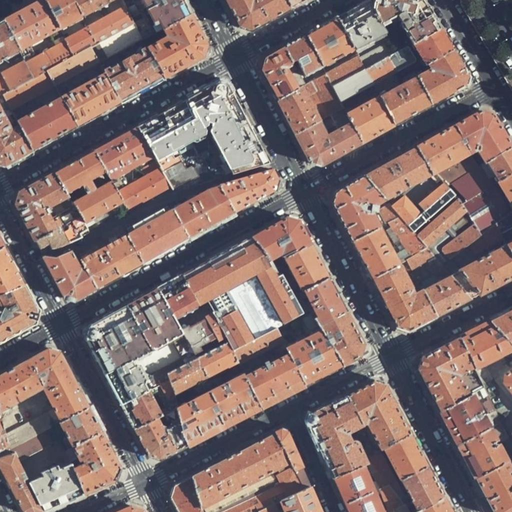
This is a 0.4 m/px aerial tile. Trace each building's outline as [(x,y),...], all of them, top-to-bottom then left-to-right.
[(3,22),(34,78),(47,71),(75,56),(66,40),(60,29),(44,0),(42,0),(26,10),(3,22)] [(44,0),(60,29),(82,17),(72,0),(44,0)] [(72,0),(82,17),(112,0),(72,0)] [(142,39),(143,41),(164,29),(190,15),(182,0),(142,0),(155,24),(151,26),(141,7),(129,14),(134,23),(142,39)] [(268,21),(291,9),(285,0),(224,0),(239,28),(250,31),(268,21)] [(285,0),(291,9),(306,0),(285,0)] [(402,23),(427,9),(421,0),(370,0),(367,2),(381,26),(398,17),(402,23)] [(354,51),(385,34),(381,26),(367,2),(353,9),(336,18),(354,50),(354,51)] [(88,28),(97,44),(134,23),(129,14),(125,7),(123,9),(88,28)] [(401,24),(412,44),(439,29),(432,18),(427,9),(402,23),(401,24)] [(168,37),(147,49),(163,79),(185,67),(202,58),(206,45),(190,15),(164,29),(168,37)] [(354,50),(336,18),(322,26),(305,36),(322,68),(354,50)] [(0,74),(0,94),(1,96),(2,95),(34,78),(3,22),(0,23),(0,60),(16,52),(19,58),(10,63),(13,67),(0,74)] [(98,62),(98,63),(142,39),(134,23),(97,44),(90,47),(98,62)] [(66,40),(75,56),(90,47),(97,44),(88,28),(66,40)] [(426,64),(452,50),(443,36),(439,29),(412,44),(424,65),(426,64)] [(302,78),(322,68),(305,36),(296,41),(282,49),(302,78)] [(396,52),(390,40),(358,58),(365,70),(387,58),(396,52)] [(404,48),(396,52),(387,58),(396,73),(417,61),(408,46),(404,48)] [(55,86),(98,62),(90,47),(75,56),(47,71),(55,86)] [(163,79),(147,49),(122,63),(122,64),(104,74),(120,103),(140,92),(163,79)] [(277,100),(306,84),(302,78),(282,49),(264,59),(260,71),(268,84),(277,100)] [(416,77),(431,104),(464,86),(467,74),(460,63),(452,50),(426,64),(429,70),(416,77)] [(365,70),(358,58),(357,57),(325,74),(332,88),(365,70)] [(396,73),(387,58),(365,70),(373,85),(396,73)] [(332,88),(325,74),(306,84),(277,100),(284,114),(295,134),(343,108),(375,90),(373,85),(365,70),(332,88)] [(2,95),(10,110),(14,118),(34,106),(30,99),(55,86),(47,71),(34,78),(2,95)] [(120,103),(104,74),(61,97),(77,126),(88,120),(112,107),(120,103)] [(417,112),(431,104),(416,77),(379,97),(394,125),(417,112)] [(215,84),(138,127),(153,156),(160,169),(169,186),(174,193),(267,164),(268,160),(228,88),(222,87),(215,84)] [(1,96),(0,96),(0,104),(5,113),(10,110),(2,95),(1,96)] [(77,126),(61,97),(17,122),(19,127),(32,151),(42,146),(66,133),(77,126)] [(376,135),(394,125),(379,97),(347,115),(362,143),(376,135)] [(0,164),(6,166),(32,151),(19,127),(12,130),(0,108),(0,164)] [(343,108),(295,134),(310,161),(322,165),(345,152),(362,143),(347,115),(343,108)] [(483,163),(511,148),(501,129),(492,115),(480,111),(455,126),(470,154),(476,150),(483,163)] [(440,170),(449,182),(477,166),(470,154),(455,126),(437,135),(417,146),(436,171),(440,170)] [(153,156),(138,127),(116,139),(93,151),(122,204),(126,211),(169,186),(160,169),(131,185),(125,172),(153,156)] [(436,171),(417,146),(395,158),(365,175),(386,200),(406,188),(436,171)] [(469,208),(483,201),(478,192),(492,184),(498,181),(511,172),(511,147),(511,148),(483,163),(477,166),(449,182),(469,208)] [(122,204),(93,151),(74,162),(56,173),(88,233),(118,216),(114,208),(122,204)] [(221,186),(235,212),(257,199),(274,190),(276,183),(277,179),(273,171),(221,186)] [(511,205),(511,172),(498,181),(511,205)] [(88,233),(56,173),(18,194),(14,204),(19,214),(34,242),(38,240),(42,247),(48,244),(51,248),(56,248),(66,244),(88,233)] [(386,200),(365,175),(335,191),(331,202),(342,223),(351,242),(385,224),(383,221),(381,222),(370,207),(386,200)] [(428,230),(469,208),(449,182),(419,204),(421,208),(417,210),(428,230)] [(478,192),(483,201),(494,222),(509,212),(492,184),(478,192)] [(213,224),(235,212),(221,186),(170,202),(173,209),(189,237),(213,224)] [(417,236),(428,230),(417,210),(406,188),(386,200),(391,205),(400,216),(417,236)] [(494,222),(483,201),(469,208),(428,230),(417,236),(425,246),(445,230),(454,240),(441,251),(446,257),(449,260),(469,244),(480,234),(479,231),(494,222)] [(382,210),(388,222),(400,216),(391,205),(389,206),(382,210)] [(165,251),(189,237),(173,209),(126,234),(143,263),(165,251)] [(511,209),(509,212),(494,222),(503,240),(506,245),(511,257),(511,209)] [(141,213),(133,217),(136,222),(144,218),(141,213)] [(407,259),(425,246),(417,236),(400,216),(388,222),(385,224),(351,242),(365,268),(371,279),(400,263),(403,261),(407,259)] [(273,264),(312,245),(299,221),(287,217),(277,222),(252,236),(273,264)] [(503,240),(494,222),(479,231),(480,234),(469,244),(475,255),(503,240)] [(120,224),(75,249),(96,289),(110,281),(143,263),(126,234),(120,224)] [(274,266),(273,264),(252,236),(225,250),(182,275),(196,306),(203,302),(206,308),(212,305),(214,311),(209,313),(210,314),(223,341),(224,345),(228,351),(272,327),(274,331),(285,325),(312,312),(301,291),(299,292),(284,276),(274,266)] [(320,261),(312,245),(273,264),(274,266),(285,260),(305,289),(328,277),(320,261)] [(511,277),(511,257),(506,245),(459,269),(459,271),(453,274),(451,275),(470,299),(471,298),(489,289),(511,277)] [(0,248),(0,293),(24,284),(14,265),(4,246),(0,248)] [(412,269),(435,256),(425,246),(407,259),(412,269)] [(96,289),(75,249),(57,257),(46,255),(42,255),(58,285),(64,297),(76,299),(96,289)] [(412,269),(407,259),(403,261),(408,271),(412,269)] [(436,317),(422,289),(413,294),(410,289),(412,288),(400,263),(371,279),(387,308),(396,327),(409,331),(436,317)] [(196,306),(182,275),(168,282),(158,288),(172,319),(196,306)] [(470,299),(451,275),(438,282),(435,276),(422,282),(423,284),(421,286),(422,289),(436,317),(455,307),(470,299)] [(338,296),(328,277),(305,289),(301,291),(312,312),(318,323),(321,322),(346,311),(338,296)] [(0,341),(10,336),(33,322),(36,319),(38,314),(37,309),(24,284),(0,293),(0,341)] [(172,319),(158,288),(147,294),(125,306),(149,351),(179,333),(178,331),(172,319)] [(130,361),(149,351),(125,306),(102,319),(89,326),(86,338),(104,373),(129,360),(130,361)] [(491,322),(511,346),(511,310),(501,317),(491,322)] [(359,335),(346,311),(321,322),(342,364),(360,355),(363,343),(359,335)] [(318,323),(312,312),(285,325),(291,344),(284,348),(286,352),(288,355),(304,384),(319,376),(342,364),(321,322),(318,323)] [(215,344),(223,341),(210,314),(202,318),(203,320),(187,329),(186,328),(178,331),(179,333),(190,356),(198,352),(196,347),(213,339),(215,344)] [(482,364),(511,348),(511,346),(491,322),(475,329),(459,337),(473,365),(480,379),(487,375),(482,364)] [(280,342),(274,331),(272,327),(228,351),(234,363),(236,365),(280,342)] [(193,361),(192,360),(190,356),(179,333),(149,351),(130,361),(133,367),(136,366),(138,368),(144,379),(144,382),(141,383),(146,392),(147,391),(157,387),(166,383),(164,375),(193,361)] [(419,368),(440,410),(468,394),(458,373),(473,365),(459,337),(442,346),(422,356),(419,368)] [(234,363),(228,351),(224,345),(215,349),(217,353),(213,355),(211,351),(205,354),(207,358),(200,362),(199,357),(192,360),(193,361),(202,380),(234,363)] [(286,352),(284,348),(282,345),(272,350),(276,357),(286,352)] [(55,425),(62,421),(89,407),(70,370),(60,352),(47,348),(10,369),(0,375),(0,409),(43,387),(55,409),(5,433),(9,448),(55,425)] [(304,384),(288,355),(251,374),(248,369),(240,373),(242,376),(260,407),(281,395),(304,384)] [(133,367),(130,361),(129,360),(104,373),(116,395),(120,403),(146,392),(141,383),(144,382),(144,379),(138,368),(136,366),(133,367)] [(202,380),(193,361),(164,375),(166,383),(170,395),(202,380)] [(242,416),(260,407),(242,376),(208,393),(223,425),(242,416)] [(346,395),(376,452),(379,450),(383,448),(410,433),(402,417),(387,390),(385,386),(372,381),(346,395)] [(170,395),(166,383),(157,387),(167,407),(158,412),(147,391),(146,392),(120,403),(125,412),(134,430),(175,409),(170,395)] [(223,425),(208,393),(175,409),(186,445),(206,434),(223,425)] [(452,433),(458,443),(500,421),(487,395),(485,396),(487,399),(482,402),(487,413),(483,416),(482,414),(474,418),(473,415),(481,411),(471,393),(468,394),(440,410),(452,433)] [(323,456),(332,476),(362,460),(352,437),(348,439),(343,428),(351,425),(366,457),(367,457),(376,452),(346,395),(331,403),(311,413),(309,416),(308,420),(310,423),(323,456)] [(62,421),(73,446),(102,431),(95,418),(89,407),(62,421)] [(186,445),(175,409),(134,430),(138,439),(147,455),(159,459),(172,452),(186,445)] [(0,456),(10,452),(9,448),(5,433),(1,419),(0,419),(0,456)] [(468,463),(476,476),(506,460),(497,443),(488,447),(487,443),(495,438),(501,440),(505,439),(506,441),(509,440),(500,421),(458,443),(468,463)] [(18,460),(61,438),(55,425),(9,448),(10,452),(14,450),(18,460)] [(275,432),(300,491),(309,485),(299,462),(286,433),(285,431),(282,429),(280,429),(275,432)] [(73,446),(66,450),(66,452),(84,493),(101,486),(116,480),(121,468),(102,431),(73,446)] [(260,511),(300,491),(275,432),(250,445),(211,465),(190,476),(202,511),(260,511)] [(379,450),(376,452),(367,457),(389,483),(428,466),(419,450),(410,433),(383,448),(392,465),(388,467),(379,450)] [(41,511),(44,511),(23,469),(18,460),(14,450),(10,452),(0,456),(0,466),(23,510),(28,511),(41,511)] [(84,493),(66,452),(23,469),(44,511),(67,501),(84,493)] [(347,511),(384,511),(376,494),(380,492),(389,511),(395,509),(405,503),(389,483),(367,457),(366,457),(362,460),(332,476),(338,491),(347,511)] [(511,511),(511,482),(508,473),(510,468),(506,460),(476,476),(494,511),(511,511)] [(428,466),(389,483),(405,503),(412,500),(417,510),(444,496),(435,479),(428,466)] [(202,511),(190,476),(173,485),(170,498),(177,511),(202,511)] [(300,491),(260,511),(321,511),(309,485),(300,491)] [(412,511),(452,511),(444,496),(417,510),(412,511)] [(409,511),(405,503),(395,509),(396,511),(409,511)]
